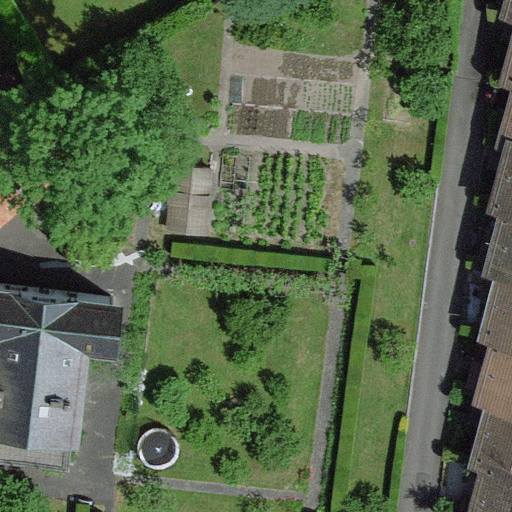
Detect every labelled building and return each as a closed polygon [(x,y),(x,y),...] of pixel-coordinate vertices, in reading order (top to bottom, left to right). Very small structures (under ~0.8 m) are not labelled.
[(0,181),(64,127),(47,108),(0,146),(0,181)] [(510,204),(511,204),(511,144),(499,200),(510,204)] [(505,267),(511,268),(511,204),(510,204),(494,265),(505,267)] [(500,331),(511,333),(511,268),(505,267),(490,328),(500,331)] [(117,297),(0,282),(0,326),(1,327),(0,338),(0,416),(76,424),(85,338),(113,341),(117,297)] [(511,399),(511,333),(500,331),(484,392),(495,395),(511,399)] [(490,459),(511,464),(511,399),(495,395),(479,457),(490,459)] [(511,511),(511,464),(490,459),(477,511),(511,511)]
